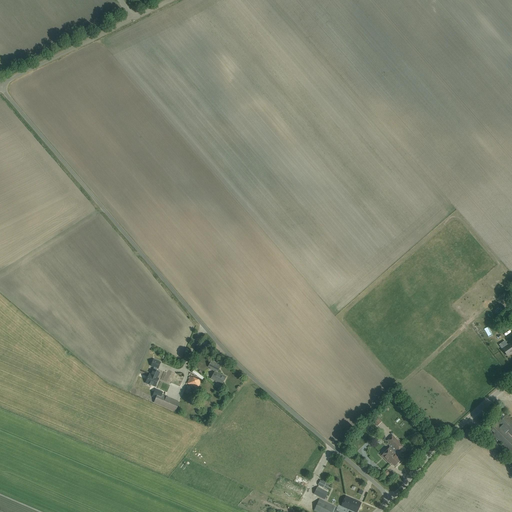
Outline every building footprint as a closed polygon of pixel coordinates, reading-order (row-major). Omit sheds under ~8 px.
[(498,321),(507,314),(503,310),(494,317),(498,321)] [(199,347),(204,350),(209,343),(203,340),(202,341),(200,340),(198,343),(200,344),(199,345),(201,345),(199,347)] [(505,346),(502,349),(507,356),(511,352),(511,342),(505,347),(505,346)] [(159,379),(157,378),(160,372),(156,371),(157,369),(158,369),(161,362),(153,359),(151,366),(154,367),(153,370),(153,369),(151,374),(149,374),(145,383),(150,385),(151,385),(155,387),(159,379)] [(222,385),(226,377),(217,372),(221,365),(217,363),(216,364),(213,362),(210,369),(214,371),(210,379),(222,385)] [(194,370),(193,371),(202,379),(203,377),(194,370)] [(190,376),(187,384),(198,388),(201,381),(190,376)] [(158,393),(154,403),(175,412),(179,402),(158,393)] [(497,422),(503,428),(511,420),(506,415),(501,411),(494,418),(497,422)] [(377,425),(379,423),(381,421),(377,417),(373,421),(377,425)] [(511,454),(511,453),(511,420),(503,428),(497,422),(488,431),(511,454)] [(389,462),(391,463),(392,462),(390,461),(393,458),(392,456),(395,453),(395,452),(397,450),(397,451),(403,446),(396,439),(393,436),(387,441),(391,444),(393,446),(391,448),(390,447),(381,456),(388,463),(389,462)] [(398,456),(395,453),(392,456),(393,458),(390,461),(392,462),(391,463),(394,467),(401,460),(397,457),(398,456)] [(328,493),(317,487),(313,494),(324,499),(328,493)] [(353,511),(356,511),(361,503),(345,496),(341,506),(353,511)] [(313,510),(316,511),(337,511),(333,510),(335,507),(319,499),(313,510)]
